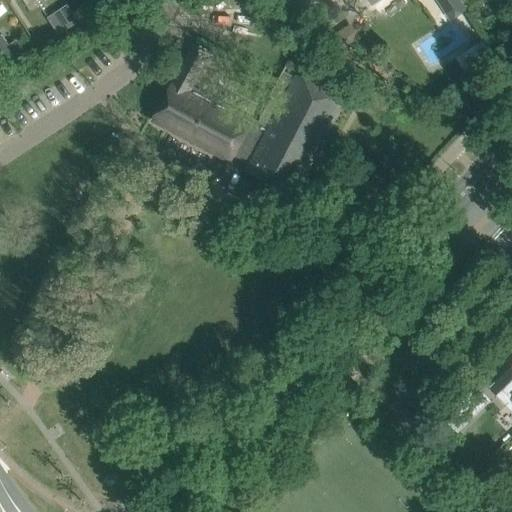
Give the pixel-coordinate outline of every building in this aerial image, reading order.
[(35,0),(22,0),(29,10),(38,5),(35,0)] [(92,0),(98,9),(109,1),(108,0),(92,0)] [(457,0),(437,0),(450,19),(464,10),(457,0)] [(52,26),(55,30),(58,35),(78,22),(72,13),(52,26)] [(348,27),(334,36),(343,49),(357,40),(348,27)] [(0,56),(5,64),(24,51),(17,40),(8,45),(1,35),(0,35),(0,56)] [(484,41),(458,58),(467,73),(492,53),(484,41)] [(246,171),(294,197),(345,100),(296,75),(295,77),(283,71),(269,97),(272,98),(259,122),(193,86),(210,54),(193,45),(152,121),(230,162),(235,153),(251,161),(246,171)] [(511,364),(488,387),(511,411),(511,364)] [(443,418),(457,433),(490,401),(476,386),(443,418)] [(501,452),(488,464),(497,473),(509,460),(501,452)]
